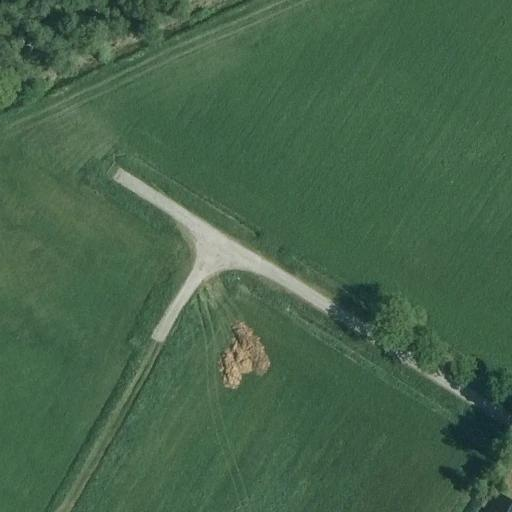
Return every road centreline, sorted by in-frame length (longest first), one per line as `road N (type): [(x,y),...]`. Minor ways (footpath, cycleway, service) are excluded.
road 1 (unclassified): [(511,425),(219,241)]
road 2 (track): [(53,511),(157,339)]
